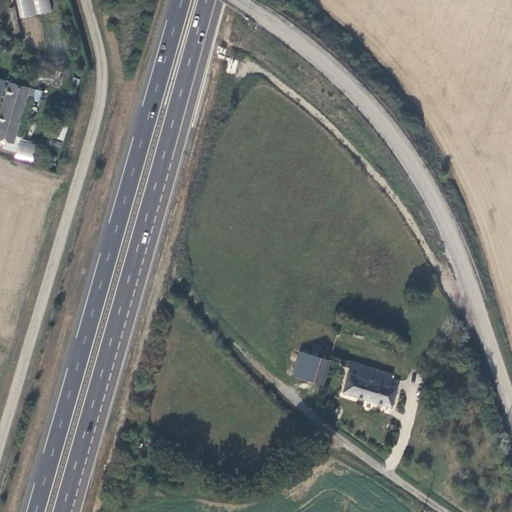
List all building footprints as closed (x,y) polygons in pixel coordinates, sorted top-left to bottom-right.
[(16,0),(19,17),(51,13),(48,0),(16,0)] [(0,142),(13,146),(27,91),(9,86),(0,116),(0,142)] [(14,156),(30,163),(37,146),(21,139),(14,156)] [(292,377),(303,380),(310,355),(300,352),(292,377)] [(389,387),(393,376),(330,356),(329,361),(310,355),(303,380),(337,390),(344,367),(358,371),(356,377),(348,375),(342,393),(390,408),(396,390),(389,387)]
